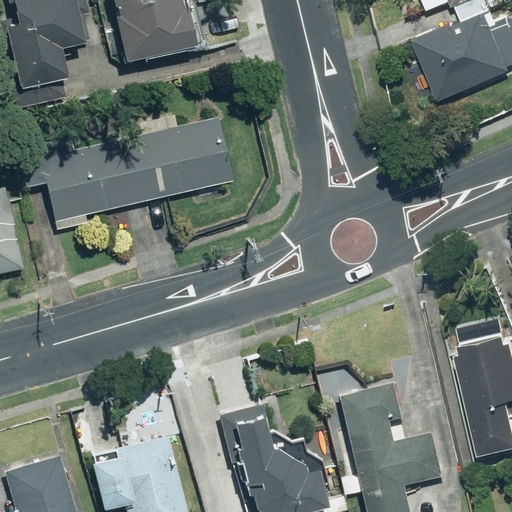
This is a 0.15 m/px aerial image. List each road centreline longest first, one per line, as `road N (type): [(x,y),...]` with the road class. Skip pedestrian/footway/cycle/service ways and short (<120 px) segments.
road 1 (residential): [(320,252),(0,359)]
road 2 (residential): [(296,0),(345,207)]
road 3 (residential): [(511,177),(386,227)]
